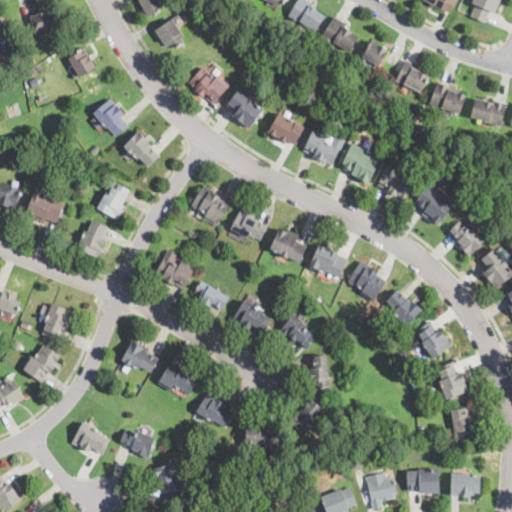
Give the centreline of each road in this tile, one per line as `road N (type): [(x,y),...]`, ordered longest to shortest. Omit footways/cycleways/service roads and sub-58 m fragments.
road 1 (residential): [(102,0),(158,89),(207,137),(369,226),(455,289),(506,383),(506,511)]
road 2 (residential): [(0,450),(35,440),(91,368),(164,198),(207,137)]
road 3 (residential): [(0,246),(200,334),(265,381)]
road 4 (residential): [(511,66),(443,44),(368,0)]
